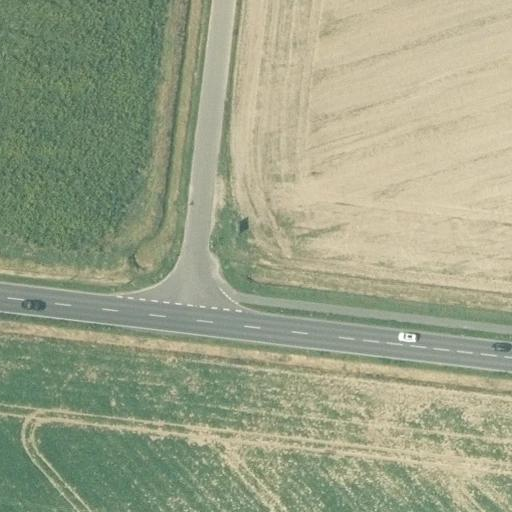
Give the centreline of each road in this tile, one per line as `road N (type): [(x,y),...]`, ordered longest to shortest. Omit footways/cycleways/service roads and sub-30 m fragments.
road 1 (unclassified): [(186,326),(224,0)]
road 2 (secondary): [(511,363),(186,326)]
road 3 (secondary): [(0,303),(186,326)]
